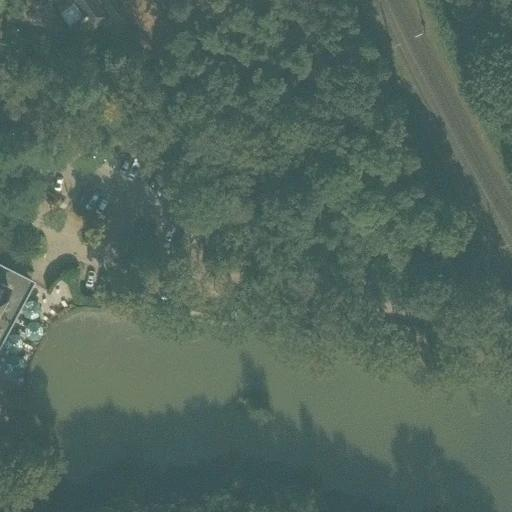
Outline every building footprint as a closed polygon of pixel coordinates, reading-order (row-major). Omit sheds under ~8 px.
[(93,25),(110,13),(100,0),(74,0),(84,13),(79,16),(81,19),(86,16),(93,25)] [(126,27),(122,42),(137,45),(141,30),(126,27)] [(101,32),(96,44),(114,52),(118,40),(101,32)] [(242,257),(224,253),(222,263),(240,267),(242,257)] [(0,334),(29,280),(0,265),(0,334)]
